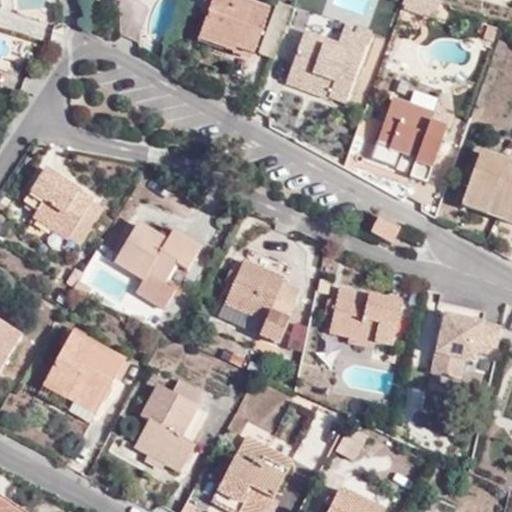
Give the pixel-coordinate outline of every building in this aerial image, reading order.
[(206,0),(199,19),(205,21),(199,39),(234,52),(252,58),(267,16),(225,0),(206,0)] [(332,24),(311,16),(304,36),(325,44),(332,24)] [(325,44),(304,36),(291,72),(332,87),(327,101),(344,108),(368,43),(341,34),(336,48),(325,44)] [(196,46),(231,58),(234,52),(199,39),(196,46)] [(291,72),(286,86),(327,101),(332,87),(291,72)] [(425,187),(447,124),(391,104),(374,148),(415,163),(409,180),(425,187)] [(460,209),(511,228),(511,167),(479,156),(460,209)] [(89,217),(96,206),(43,172),(23,203),(37,212),(32,219),(66,242),(84,214),(89,217)] [(395,229),(377,220),(368,235),(387,245),(395,229)] [(134,293),(163,310),(201,250),(171,232),(164,243),(137,226),(114,264),(142,280),(134,293)] [(224,306),(263,323),(260,332),(258,336),(271,342),(295,289),(282,285),(284,282),(242,265),(224,306)] [(372,352),(373,345),(391,349),(400,304),(339,290),(329,335),(348,339),(347,346),(372,352)] [(224,306),(220,315),(260,332),(263,323),(224,306)] [(494,358),(500,331),(462,323),(461,328),(455,326),(456,321),(443,318),(430,377),(457,383),(462,362),(472,364),(474,353),(494,358)] [(0,370),(20,338),(0,325),(0,370)] [(88,425),(122,363),(72,336),(42,387),(62,398),(71,403),(66,412),(88,425)] [(204,397),(178,382),(170,395),(196,409),(204,397)] [(58,406),(62,398),(42,387),(38,395),(58,406)] [(179,440),(196,409),(170,395),(155,388),(139,418),(147,423),(132,449),(179,474),(194,448),(190,446),(179,440)] [(190,446),(206,415),(196,409),(179,440),(190,446)] [(346,423),(333,450),(353,460),(367,433),(346,423)] [(293,461),(247,436),(236,454),(283,480),(293,461)] [(211,502),(230,511),(265,511),(283,480),(236,454),(211,502)] [(338,490),(327,511),(382,511),(338,490)] [(11,511),(0,503),(0,511),(11,511)]
